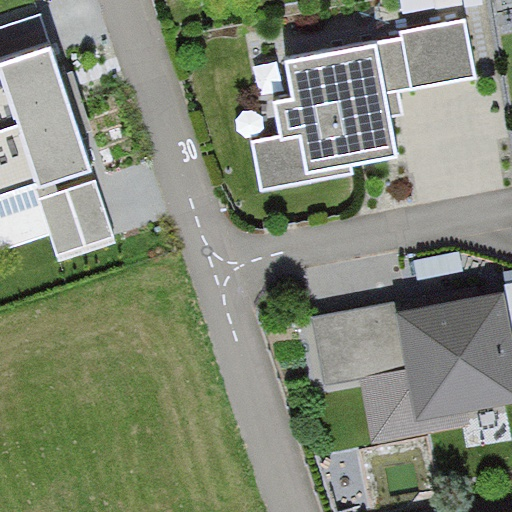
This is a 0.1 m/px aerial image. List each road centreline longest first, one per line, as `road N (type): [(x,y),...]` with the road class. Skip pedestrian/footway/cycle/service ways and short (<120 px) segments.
road 1 (residential): [(214,273),(511,204)]
road 2 (residential): [(214,273),(125,0)]
road 3 (residential): [(294,511),(214,273)]
